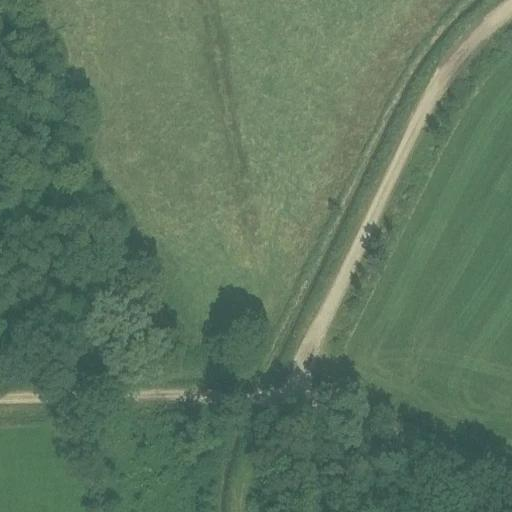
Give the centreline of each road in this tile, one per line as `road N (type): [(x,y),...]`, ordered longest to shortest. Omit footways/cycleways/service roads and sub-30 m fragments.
road 1 (track): [(279,403),(448,57),(511,3)]
road 2 (track): [(0,401),(279,403)]
road 3 (track): [(279,403),(511,496)]
